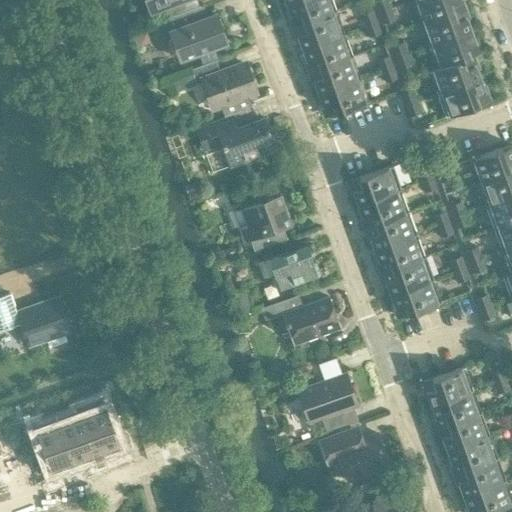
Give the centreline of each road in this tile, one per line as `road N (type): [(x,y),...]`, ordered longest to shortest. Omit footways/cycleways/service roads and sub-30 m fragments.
road 1 (residential): [(203,438),(43,0)]
road 2 (residential): [(511,114),(447,139),(401,121),(298,155)]
road 3 (residential): [(298,155),(371,358)]
road 4 (residential): [(2,511),(203,438)]
road 5 (residential): [(243,0),(298,155)]
road 6 (residential): [(371,358),(425,511)]
road 7 (residential): [(371,358),(477,321),(511,341)]
